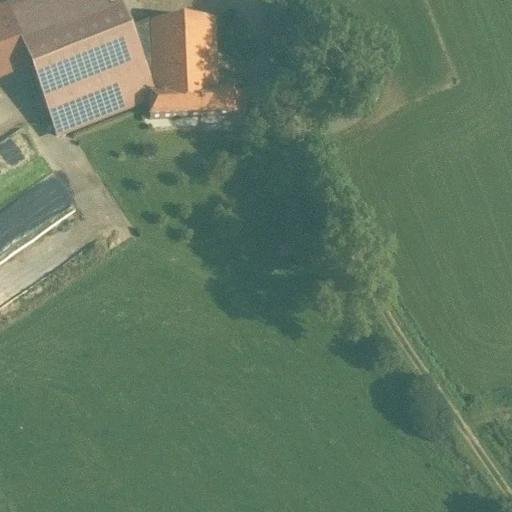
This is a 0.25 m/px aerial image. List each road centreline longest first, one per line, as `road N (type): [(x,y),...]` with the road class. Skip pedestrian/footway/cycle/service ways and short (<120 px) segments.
road 1 (track): [(511,506),(362,286),(285,127)]
road 2 (unclassified): [(234,8),(333,40),(367,72),(353,108),(285,127)]
road 3 (unclassified): [(285,127),(234,8)]
